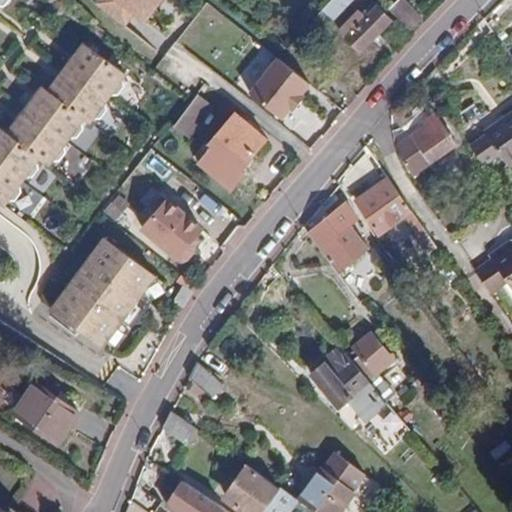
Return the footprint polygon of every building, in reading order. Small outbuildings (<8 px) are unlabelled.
[(351,0),(330,0),(322,10),(334,21),(351,0)] [(402,3),(391,12),(401,22),(410,13),(402,3)] [(358,11),(337,31),(359,52),(389,22),(375,8),(365,18),(358,11)] [(123,76),(85,48),(51,94),(43,88),(9,133),(0,126),(0,206),(2,208),(39,158),(49,166),(83,119),(89,123),(123,76)] [(301,95),(309,85),(277,59),(249,94),(282,120),(287,113),(290,115),(304,98),(301,95)] [(197,96),(171,127),(187,140),(212,108),(197,96)] [(487,137),(508,166),(511,162),(511,114),(505,119),(507,123),(487,137)] [(234,115),(209,144),(240,170),(264,140),(234,115)] [(423,125),(396,143),(400,160),(412,175),(457,144),(442,123),(429,133),(423,125)] [(262,200),(272,208),(291,186),(281,176),(262,200)] [(412,225),(418,221),(387,176),(355,199),(379,233),(405,215),(412,225)] [(15,204),(34,215),(45,197),(26,186),(15,204)] [(167,200),(141,229),(175,259),(201,229),(167,200)] [(343,201),(305,230),(313,241),(347,216),(353,224),(358,220),(343,201)] [(353,224),(347,216),(313,241),(332,266),(362,243),(350,227),(353,224)] [(414,235),(426,254),(436,247),(423,229),(414,235)] [(156,276),(104,237),(51,308),(103,347),(156,276)] [(511,242),(511,240),(509,238),(502,243),(505,248),(511,242)] [(488,254),(511,287),(511,242),(505,248),(502,243),(488,254)] [(338,273),(368,250),(362,243),(332,266),(338,273)] [(352,347),(358,354),(351,360),(369,381),(394,360),(369,332),(352,347)] [(338,408),(369,381),(351,360),(334,374),(324,363),(310,375),(338,408)] [(224,384),(198,362),(190,378),(212,397),(224,384)] [(32,381),(10,412),(58,445),(78,414),(32,381)] [(198,429),(172,411),(164,427),(189,444),(198,429)] [(262,511),(279,489),(280,487),(245,462),(244,464),(223,494),(242,508),(240,511),(242,511),(262,511)] [(511,465),(502,474),(511,486),(511,465)] [(338,511),(353,492),(319,468),(297,499),(315,511),(338,511)] [(176,511),(220,511),(223,508),(181,480),(165,505),(176,511)] [(15,511),(0,501),(0,511),(15,511)]
